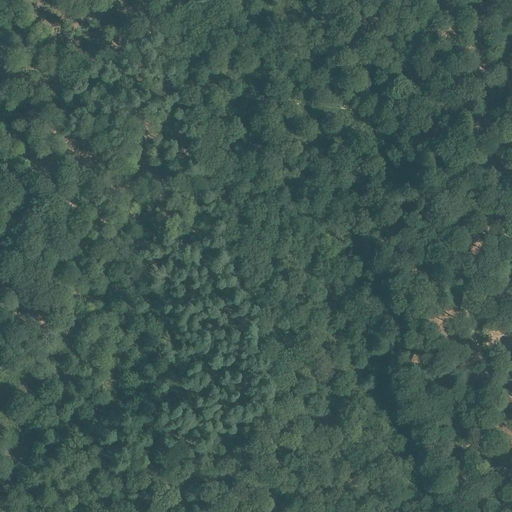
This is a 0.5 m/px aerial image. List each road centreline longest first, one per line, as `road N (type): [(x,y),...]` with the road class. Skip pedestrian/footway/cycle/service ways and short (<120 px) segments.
road 1 (track): [(477,113),(0,61)]
road 2 (track): [(511,408),(482,352),(443,202),(454,155),(498,76),(480,0)]
